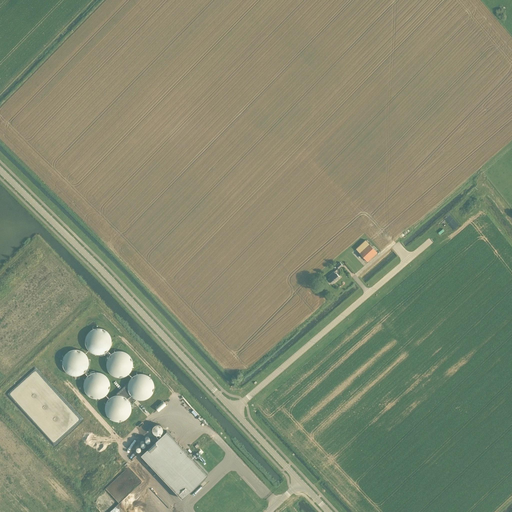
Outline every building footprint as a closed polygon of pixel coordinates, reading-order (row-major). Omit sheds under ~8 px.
[(505,14),(497,7),(493,11),(501,18),(505,14)] [(377,252),(375,251),(369,244),(359,253),(367,262),(377,252)] [(334,272),(328,276),(330,278),(328,279),(331,283),(339,276),(336,272),(335,273),(334,272)] [(105,352),(109,353),(112,337),(107,328),(96,327),(88,331),(86,342),(91,352),(102,354),(105,352)] [(88,373),(87,348),(64,349),(65,374),(88,373)] [(129,376),(132,352),(110,350),(107,373),(129,376)] [(86,396),(107,397),(108,372),(86,372),(86,396)] [(131,404),(136,399),(135,399),(135,398),(134,398),(133,398),(133,397),(132,397),(132,396),(131,396),(131,395),(130,395),(130,394),(129,393),(129,392),(128,392),(128,391),(128,390),(128,389),(128,388),(127,387),(127,386),(127,385),(128,385),(128,384),(128,383),(128,382),(114,395),(115,395),(116,395),(117,395),(117,394),(118,394),(119,394),(119,395),(120,395),(121,395),(122,395),(123,395),(123,396),(124,396),(125,396),(125,397),(126,397),(127,398),(128,399),(129,400),(129,401),(130,401),(130,402),(130,403),(131,403),(131,404)] [(160,435),(166,427),(158,422),(153,430),(160,435)] [(208,475),(167,431),(141,456),(183,499),(208,475)]
